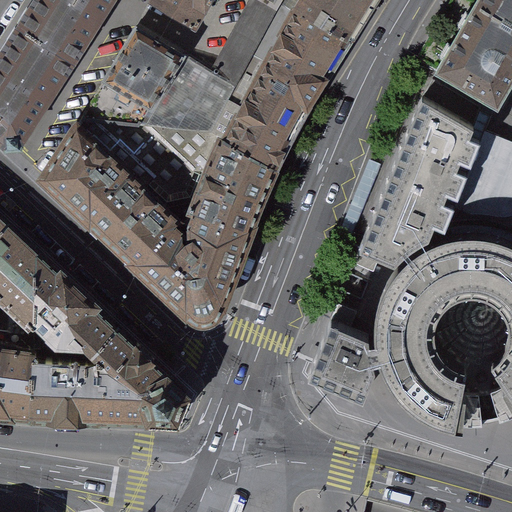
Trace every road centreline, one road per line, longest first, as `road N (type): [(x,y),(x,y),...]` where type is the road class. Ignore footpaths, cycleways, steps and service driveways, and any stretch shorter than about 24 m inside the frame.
road 1 (secondary): [(254,382),(340,135),(410,0)]
road 2 (residential): [(254,382),(191,351),(0,177)]
road 3 (primary): [(501,511),(343,469),(279,465),(225,481)]
road 4 (secondary): [(231,511),(0,480)]
road 5 (primary): [(0,458),(225,481)]
